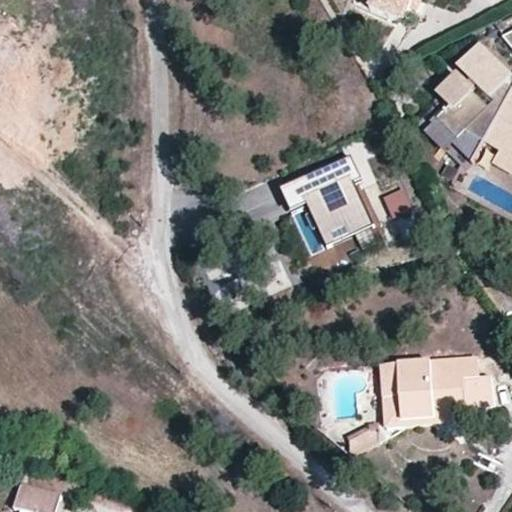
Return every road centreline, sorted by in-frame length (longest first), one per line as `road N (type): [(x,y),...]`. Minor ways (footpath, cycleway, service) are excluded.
road 1 (residential): [(360,511),(203,371),(158,263),(171,74),(163,0)]
road 2 (track): [(158,263),(0,144)]
